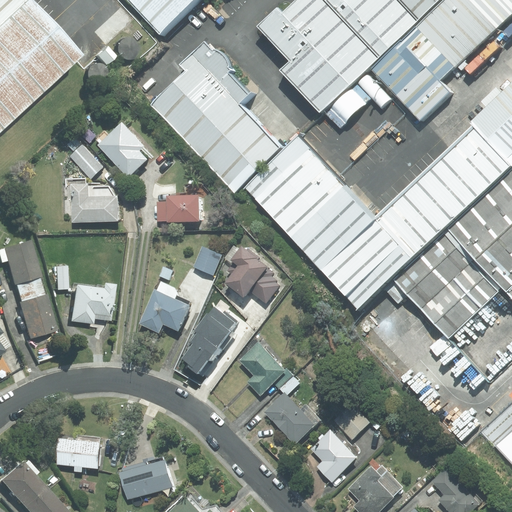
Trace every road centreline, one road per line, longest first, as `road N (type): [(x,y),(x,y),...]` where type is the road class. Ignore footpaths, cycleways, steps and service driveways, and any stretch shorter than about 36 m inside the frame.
road 1 (residential): [(0,413),(75,381),(140,384),(204,418),(291,511)]
road 2 (unknown): [(511,47),(375,177)]
road 3 (unknown): [(511,384),(464,402),(381,308)]
